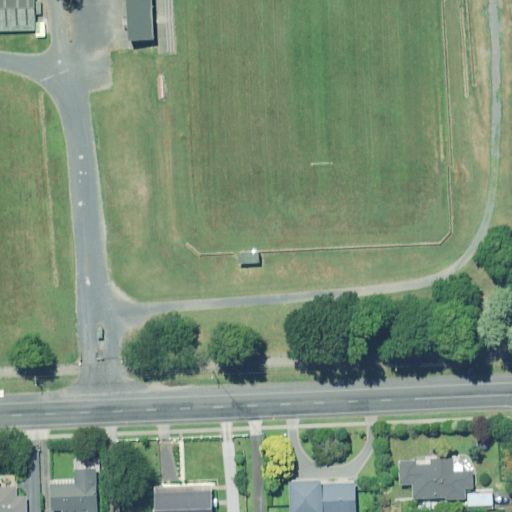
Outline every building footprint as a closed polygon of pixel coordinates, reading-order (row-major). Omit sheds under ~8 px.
[(35,0),(0,0),(0,34),(36,34),(35,0)] [(155,47),(152,0),(127,0),(130,48),(155,47)] [(433,455),(433,460),(420,461),(420,456),(402,457),(403,481),(415,481),(416,497),(468,495),(468,485),(476,484),(476,467),(457,468),(457,455),(433,455)] [(101,511),(100,463),(78,463),(79,480),(55,480),(56,506),(67,506),(66,511),(93,511),(94,511),(101,511)] [(4,474),(0,474),(0,511),(31,511),(31,496),(20,496),(20,486),(4,486),(4,474)] [(325,476),(292,477),(293,511),(359,511),(359,479),(325,480),(325,476)] [(212,511),(212,488),(161,489),(161,511),(212,511)] [(495,490),(470,491),(470,504),(496,503),(495,490)]
